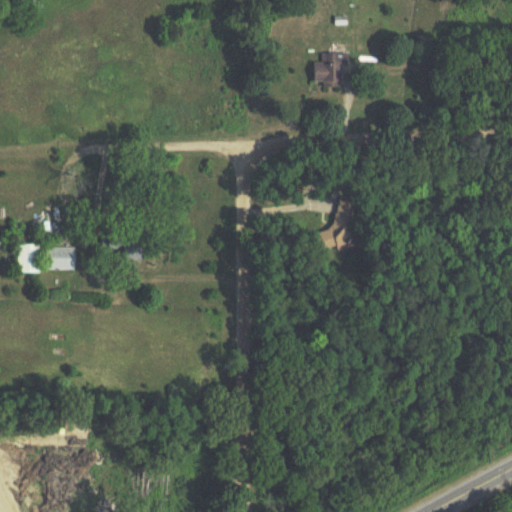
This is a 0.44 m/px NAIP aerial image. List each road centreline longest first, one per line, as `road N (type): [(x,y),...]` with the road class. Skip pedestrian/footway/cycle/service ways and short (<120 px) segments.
road 1 (residential): [(511,133),(5,157)]
road 2 (residential): [(241,511),(241,144)]
